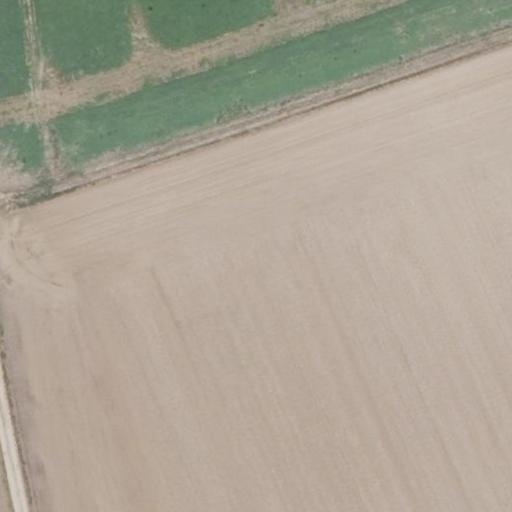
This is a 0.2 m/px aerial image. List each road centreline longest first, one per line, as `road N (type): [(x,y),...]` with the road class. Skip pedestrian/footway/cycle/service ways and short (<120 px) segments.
road 1 (track): [(0,208),(511,38)]
road 2 (track): [(0,392),(18,511)]
